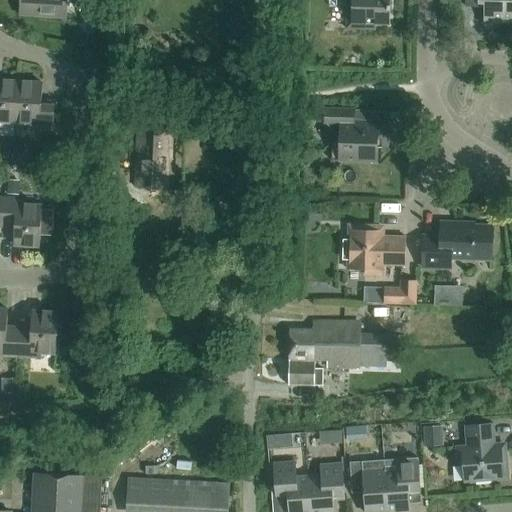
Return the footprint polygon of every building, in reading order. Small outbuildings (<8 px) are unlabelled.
[(20,0),(20,12),(66,15),(66,0),(20,0)] [(390,25),(390,0),(347,0),(347,29),(376,29),(376,24),(390,25)] [(466,0),(466,7),(484,7),(484,22),(503,23),(503,0),(466,0)] [(511,0),(503,0),(503,23),(511,23),(511,0)] [(0,122),(16,123),(18,81),(0,80),(0,122)] [(18,81),(16,123),(39,124),(39,129),(53,130),(55,101),(42,100),(43,83),(18,81)] [(325,123),(338,136),(333,141),(332,160),(377,161),(377,139),(387,139),(387,123),(354,122),(354,110),(325,109),(325,123)] [(225,114),(193,113),(192,136),(225,136),(225,114)] [(171,158),(172,129),(138,128),(135,186),(168,188),(169,168),(167,168),(167,158),(171,158)] [(8,163),(7,181),(20,182),(21,164),(8,163)] [(5,198),(3,227),(15,228),(14,245),(40,247),(41,235),(53,235),(54,211),(42,210),(42,205),(18,204),(18,199),(5,198)] [(491,260),(493,226),(466,225),(466,223),(441,222),(441,236),(424,236),(423,268),(450,269),(451,259),(491,260)] [(365,270),(365,274),(382,275),(382,265),(406,266),(406,237),(377,236),(377,227),(350,226),(349,241),(343,241),(343,258),(349,258),(348,270),(365,270)] [(384,303),(384,304),(417,304),(418,280),(400,279),(400,287),(384,287),(384,303)] [(0,308),(0,350),(4,351),(4,355),(17,356),(19,327),(7,327),(8,309),(0,308)] [(19,327),(17,356),(31,357),(31,353),(56,354),(57,336),(60,336),(61,323),(58,323),(58,312),(33,311),(32,328),(19,327)] [(387,367),(387,361),(403,362),(403,352),(387,350),(388,334),(360,334),(360,323),(315,322),(315,330),(290,330),(290,360),(315,360),(327,360),(328,368),(360,369),(360,366),(387,367)] [(315,368),(315,360),(290,360),(289,384),(289,385),(312,386),(312,401),(324,401),(324,397),(352,396),(352,388),(369,387),(369,390),(376,390),(376,393),(387,393),(387,370),(323,372),(323,369),(315,368)] [(2,378),(1,392),(15,393),(16,378),(2,378)] [(464,481),(507,478),(505,451),(495,451),(493,423),(465,425),(467,447),(457,448),(458,465),(462,465),(464,481)] [(423,427),(424,446),(444,445),(442,425),(423,427)] [(341,430),(331,431),(332,444),(342,443),(341,430)] [(278,435),(267,436),(268,449),(279,448),(278,435)] [(384,460),(385,471),(388,511),(410,510),(408,489),(420,488),(418,458),(384,460)] [(381,511),(388,511),(385,471),(372,472),(371,461),(350,463),(352,493),(364,492),(365,511),(381,511)] [(311,511),(309,477),(296,478),(295,462),(274,463),(276,499),(288,498),(289,511),(311,511)] [(309,477),(311,511),(333,511),(333,495),(344,494),(342,463),(321,465),(322,476),(309,477)] [(100,511),(102,475),(83,474),(35,471),(32,511),(11,511),(11,510),(0,509),(0,511),(100,511)] [(229,510),(230,484),(128,478),(127,504),(229,510)]
